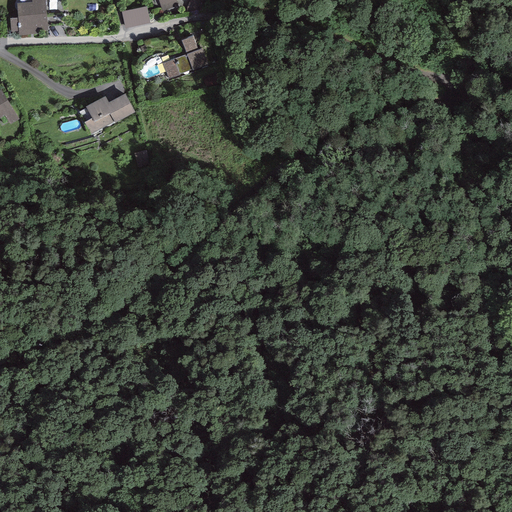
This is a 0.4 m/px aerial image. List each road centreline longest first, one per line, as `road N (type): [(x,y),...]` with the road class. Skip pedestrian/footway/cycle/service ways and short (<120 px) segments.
road 1 (unclassified): [(0,362),(108,318),(277,163),(383,106),(438,96),(452,85),(456,69),(436,52),(238,12)]
road 2 (residential): [(238,12),(96,39),(0,42)]
